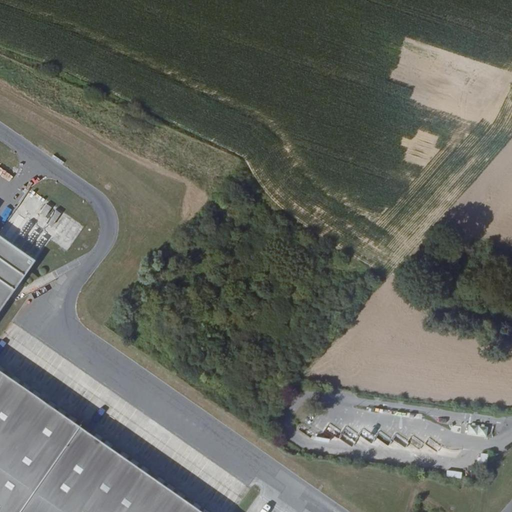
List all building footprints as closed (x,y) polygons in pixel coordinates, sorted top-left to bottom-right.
[(30,200),(24,209),(29,212),(35,203),(30,200)] [(39,206),(30,219),(36,222),(44,209),(39,206)] [(55,208),(45,222),(51,226),(61,212),(55,208)] [(0,258),(13,267),(19,258),(0,245),(0,258)] [(0,285),(13,267),(0,258),(0,511),(205,511),(201,509),(199,511),(194,511),(198,507),(191,502),(187,508),(184,506),(188,500),(181,495),(177,501),(168,495),(173,489),(165,484),(161,491),(157,488),(162,482),(155,477),(151,483),(148,481),(152,475),(145,470),(140,476),(132,471),(136,464),(129,459),(124,466),(122,464),(126,457),(119,452),(114,459),(111,457),(116,450),(109,446),(105,452),(95,446),(100,439),(93,434),(88,441),(85,439),(90,432),(82,427),(78,434),(59,421),(64,414),(56,409),(52,415),(49,414),(53,407),(46,402),(42,409),(39,407),(43,401),(36,396),(32,402),(23,396),(27,390),(21,385),(16,391),(12,388),(17,383),(10,377),(5,384),(2,381),(7,376),(0,371),(0,285)] [(468,425),(468,436),(487,435),(487,424),(468,425)] [(344,432),(355,439),(358,434),(347,427),(344,432)] [(396,435),(392,442),(417,455),(423,444),(411,438),(409,442),(396,435)]
